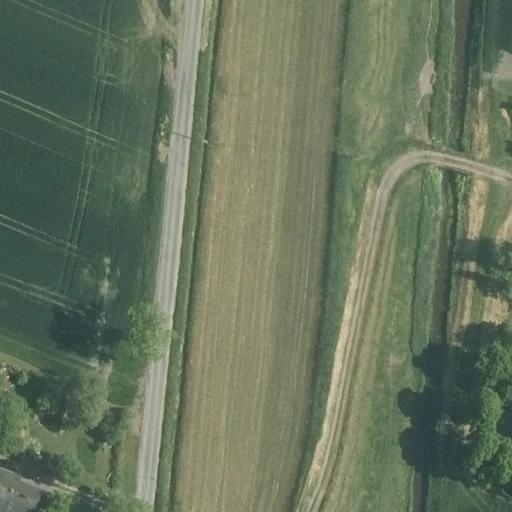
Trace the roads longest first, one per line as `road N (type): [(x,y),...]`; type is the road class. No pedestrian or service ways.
road 1 (tertiary): [(197,0),(147,511)]
road 2 (track): [(328,511),(346,459),(400,173),(410,158),(428,153),(511,176)]
road 3 (track): [(453,511),(483,271),(511,177)]
road 4 (track): [(511,136),(496,45),(498,0)]
